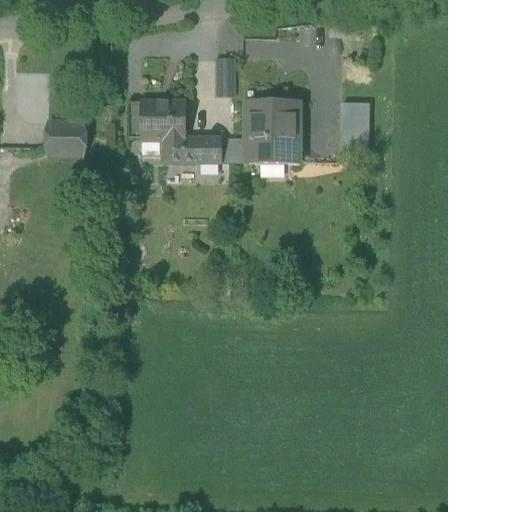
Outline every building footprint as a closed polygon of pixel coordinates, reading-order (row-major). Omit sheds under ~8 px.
[(217,102),(238,102),(238,65),(217,64),(217,102)] [(127,143),(141,143),(141,106),(127,106),(127,143)] [(163,167),(221,167),(221,143),(186,143),(185,106),(141,106),(141,143),(141,144),(163,144),(163,167)] [(245,167),(300,167),(301,106),(245,106),(245,167)] [(370,106),(341,106),(340,158),(369,158),(370,106)] [(48,162),(83,162),(84,127),(49,127),(48,162)]
